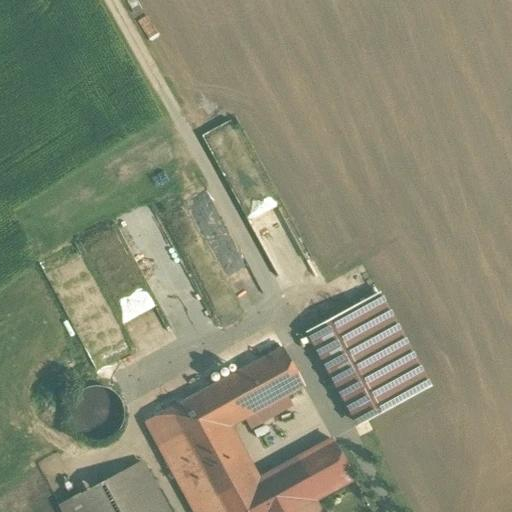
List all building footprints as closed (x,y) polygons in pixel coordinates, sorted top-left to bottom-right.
[(215,320),(262,297),(242,256),(218,268),(204,240),(181,252),(215,320)] [(351,311),(400,401),(428,385),(379,296),(351,311)] [(351,311),(308,334),(357,424),(400,401),(351,311)] [(303,388),(281,349),(144,424),(192,511),(292,511),(311,502),(353,479),(332,440),(257,481),(229,428),(303,388)] [(99,388),(92,387),(82,390),(76,394),(71,400),(69,404),(67,410),(67,415),(67,420),(68,424),(70,428),(73,432),(77,436),(80,439),(84,440),(89,442),(94,443),(98,442),(104,441),(109,438),(112,436),(115,433),(118,429),(120,424),(121,419),(122,415),(121,409),(119,403),(116,399),(112,394),(108,392),(99,388)] [(167,511),(141,463),(79,497),(87,511),(167,511)] [(61,511),(87,511),(79,497),(59,508),(61,511)] [(316,511),(311,502),(292,511),(316,511)]
